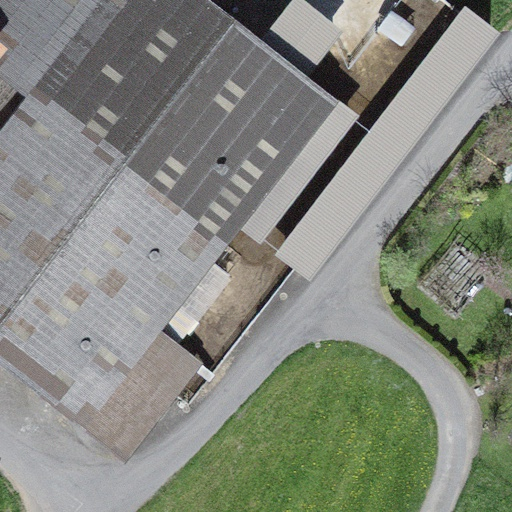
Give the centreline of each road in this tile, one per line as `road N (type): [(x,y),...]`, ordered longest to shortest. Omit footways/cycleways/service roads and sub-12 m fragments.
road 1 (unclassified): [(124,511),(329,291),(511,62)]
road 2 (unclassified): [(0,431),(99,511)]
